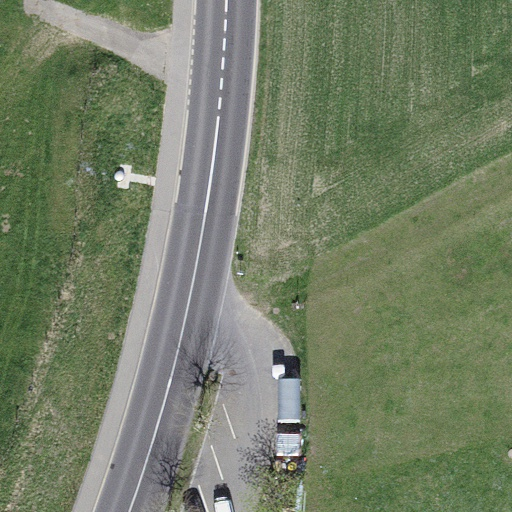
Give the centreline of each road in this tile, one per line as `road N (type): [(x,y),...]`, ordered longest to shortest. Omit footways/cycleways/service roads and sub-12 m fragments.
road 1 (secondary): [(129,511),(155,437),(205,221),(226,0)]
road 2 (track): [(31,9),(138,52),(223,63)]
